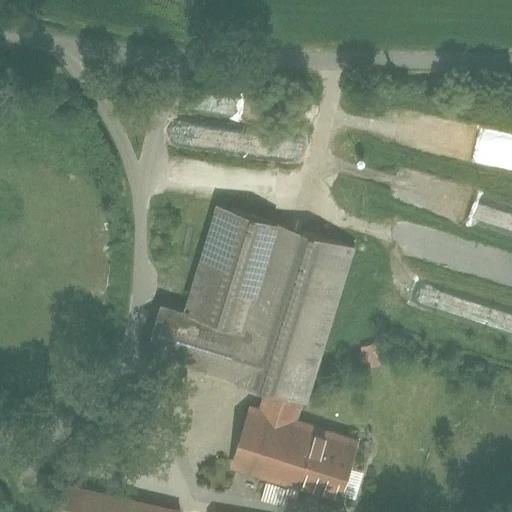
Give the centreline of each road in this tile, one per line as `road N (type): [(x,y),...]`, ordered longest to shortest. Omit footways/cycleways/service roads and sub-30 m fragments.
road 1 (unclassified): [(35,511),(45,459),(114,387),(132,356),(142,319),(145,194)]
road 2 (unclassified): [(511,56),(189,51)]
road 3 (unclassified): [(145,194),(104,104),(46,39)]
road 4 (unclassified): [(145,194),(189,51)]
road 5 (unclassified): [(189,51),(46,39)]
